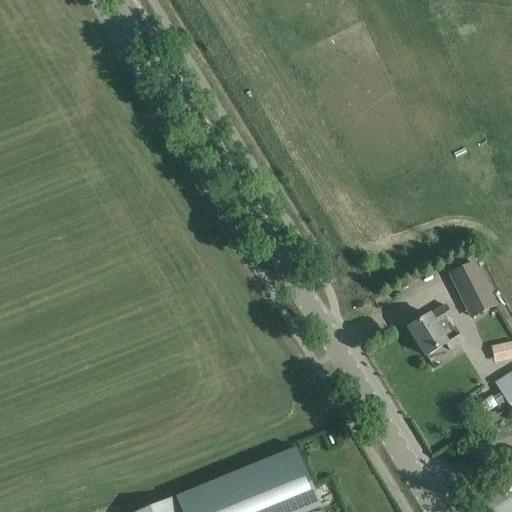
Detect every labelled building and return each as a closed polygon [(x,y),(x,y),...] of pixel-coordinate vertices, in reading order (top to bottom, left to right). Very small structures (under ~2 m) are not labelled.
[(474,261),(448,275),(470,319),(497,306),(474,261)] [(450,351),(464,342),(449,319),(453,317),(446,306),(429,316),(429,315),(408,328),(426,357),(446,344),(450,351)] [(511,359),(511,342),(503,344),(506,360),(511,359)] [(511,408),(511,372),(494,384),(500,393),(478,408),(482,414),(497,405),(501,411),(508,406),(510,410),(511,408)] [(296,448),(175,498),(180,511),(310,511),(320,508),(296,448)] [(180,511),(175,498),(140,511),(180,511)]
